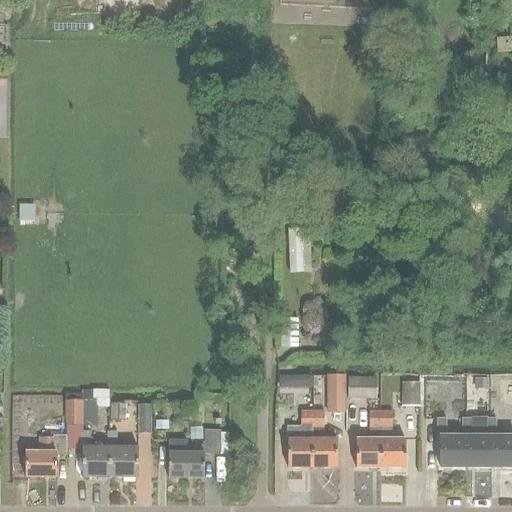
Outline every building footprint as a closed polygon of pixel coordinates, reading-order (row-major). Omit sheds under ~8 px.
[(438,86),(426,87),(428,107),(440,106),(438,86)] [(302,229),(287,231),(290,275),(304,273),(302,239),(302,229)] [(298,349),(298,320),(280,320),(280,349),(298,349)] [(326,377),(326,414),(345,414),(345,377),(326,377)] [(348,380),(348,401),(377,401),(377,380),(348,380)] [(402,384),(401,409),(417,409),(418,384),(402,384)] [(94,394),(94,401),(97,401),(97,408),(109,408),(109,394),(94,394)] [(82,427),(83,396),(67,396),(67,427),(82,427)] [(83,401),(83,427),(97,427),(97,408),(97,401),(94,401),(83,401)] [(111,405),(110,422),(125,422),(126,406),(111,405)] [(149,406),(139,406),(139,435),(149,435),(149,406)] [(380,428),(381,413),(369,413),(369,427),(380,428)] [(381,413),(380,428),(392,428),(392,413),(381,413)] [(313,430),(313,415),(300,415),(300,428),(300,430),(313,430)] [(313,415),(313,430),(323,430),(323,415),(313,415)] [(471,420),(471,438),(487,438),(487,420),(487,418),(471,418),(471,420)] [(446,420),(437,420),(437,439),(440,439),(440,470),(465,470),(465,438),(462,438),(446,438),(446,420)] [(471,420),(462,420),(462,438),(465,438),(465,470),(490,470),(490,438),(487,438),(471,438),(471,420)] [(496,420),(487,420),(487,438),(490,438),(490,470),(511,470),(511,437),(496,438),(496,420)] [(156,423),(155,431),(168,431),(168,423),(156,423)] [(369,427),(369,441),(380,441),(380,428),(369,427)] [(287,428),(287,441),(313,441),(313,430),(300,430),(300,428),(287,428)] [(380,428),(380,441),(391,441),(392,428),(380,428)] [(313,430),(313,441),(323,441),(323,430),(313,430)] [(168,442),(168,480),(204,480),(204,456),(220,456),(220,432),(204,432),(204,447),(186,447),(186,443),(168,442)] [(80,433),(80,450),(82,450),(82,479),(109,480),(109,450),(107,450),(90,450),(90,433),(80,433)] [(107,433),(107,450),(109,450),(109,480),(138,480),(138,450),(117,450),(117,433),(107,433)] [(25,454),(25,479),(56,479),(56,457),(66,457),(66,438),(53,438),(53,439),(40,439),(39,455),(25,454)] [(287,470),(313,470),(313,441),(287,441),(287,470)] [(313,470),(337,470),(337,441),(323,441),(313,441),(313,470)] [(356,470),(380,470),(380,441),(369,441),(356,441),(356,470)] [(380,470),(404,470),(405,470),(405,441),(391,441),(380,441),(380,470)]
